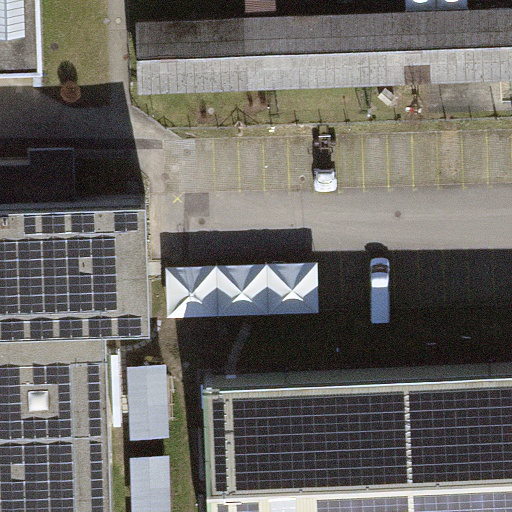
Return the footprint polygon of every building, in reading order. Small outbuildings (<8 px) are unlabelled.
[(0,0),(0,75),(26,75),(40,74),(37,0),(0,0)] [(237,0),(238,22),(123,25),(125,99),(511,87),(511,13),(267,21),(266,0),(237,0)] [(0,347),(106,344),(146,343),(143,212),(74,214),(72,153),(25,154),(25,169),(0,170),(0,347)] [(324,258),(176,257),(176,307),(324,308),(324,258)] [(0,347),(0,511),(110,511),(106,344),(0,347)] [(136,426),(173,424),(169,357),(133,359),(136,426)] [(511,511),(511,359),(200,375),(206,511),(511,511)]
